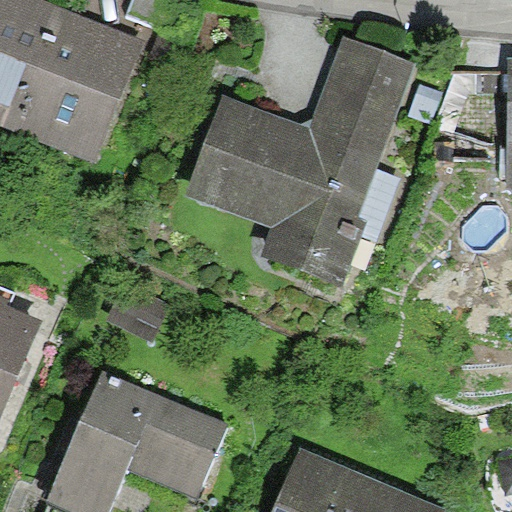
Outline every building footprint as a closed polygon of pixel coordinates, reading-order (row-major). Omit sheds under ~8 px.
[(0,0),(0,98),(15,105),(55,2),(50,0),(0,0)] [(189,0),(124,0),(122,10),(182,26),(189,0)] [(55,2),(15,105),(96,135),(135,32),(55,2)] [(308,127),(219,94),(191,169),(282,203),(267,243),(332,267),(348,225),(366,231),(390,168),(362,158),(401,54),(343,32),(308,127)] [(0,275),(0,394),(33,321),(0,305),(0,295),(8,278),(0,275)] [(227,417),(99,353),(38,476),(101,507),(131,446),(196,478),(227,417)] [(437,511),(440,507),(292,442),(261,511),(437,511)]
